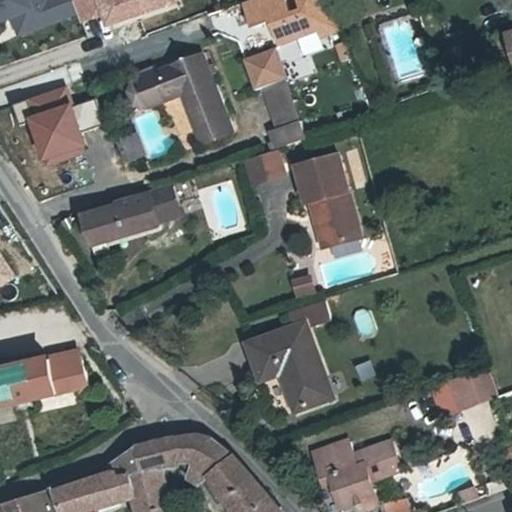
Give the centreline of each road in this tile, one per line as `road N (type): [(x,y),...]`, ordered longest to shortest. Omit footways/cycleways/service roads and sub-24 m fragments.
road 1 (residential): [(0,171),(106,335),(149,387),(175,404)]
road 2 (residential): [(175,404),(73,465),(0,494)]
road 3 (residential): [(175,404),(207,416),(295,511)]
